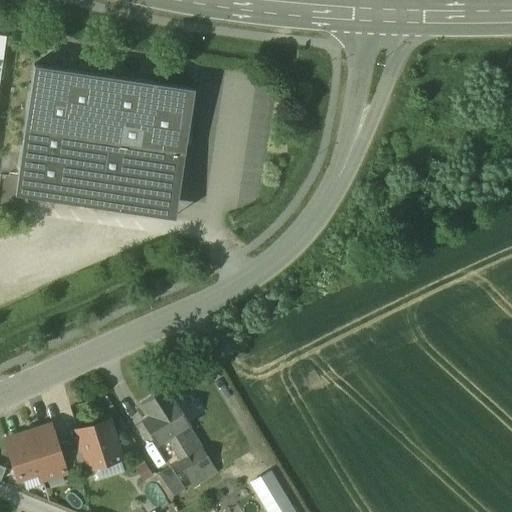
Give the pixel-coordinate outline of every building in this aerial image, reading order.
[(194,88),(34,65),(18,175),(38,178),(35,197),(155,215),(158,195),(178,198),(194,88)] [(166,389),(145,402),(153,416),(145,420),(159,443),(167,438),(189,424),(174,402),(175,401),(166,389)] [(109,420),(78,430),(84,448),(90,468),(91,468),(121,459),(109,420)] [(189,424),(167,438),(181,460),(202,446),(189,424)] [(52,426),(29,433),(41,471),(40,471),(42,479),(66,472),(58,445),(52,426)] [(29,433),(6,440),(17,474),(22,477),(40,471),(41,471),(29,433)] [(69,441),(58,445),(66,472),(78,468),(72,452),(69,441)] [(181,460),(178,462),(189,479),(194,487),(218,472),(212,462),(202,446),(181,460)] [(84,448),(72,452),(78,468),(81,478),(93,475),(91,468),(90,468),(84,448)] [(294,511),(270,472),(252,482),(270,511),(294,511)]
